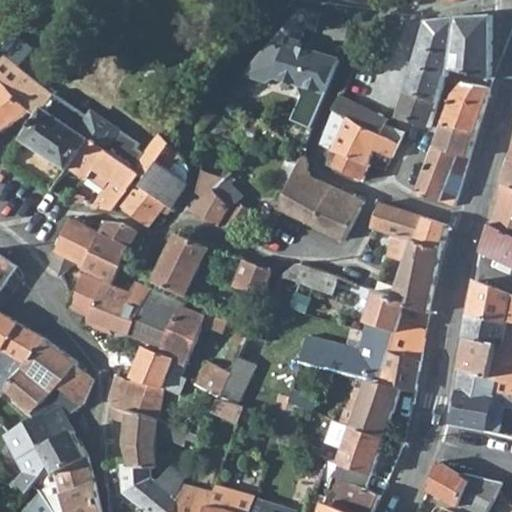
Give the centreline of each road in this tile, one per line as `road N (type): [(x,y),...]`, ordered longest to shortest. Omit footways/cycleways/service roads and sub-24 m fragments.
road 1 (residential): [(113,511),(98,423),(104,372),(23,252)]
road 2 (residential): [(371,15),(313,149),(322,173),(377,193)]
road 3 (residential): [(462,259),(428,439)]
road 4 (residential): [(511,91),(469,223)]
road 5 (residential): [(377,193),(351,260),(301,247)]
